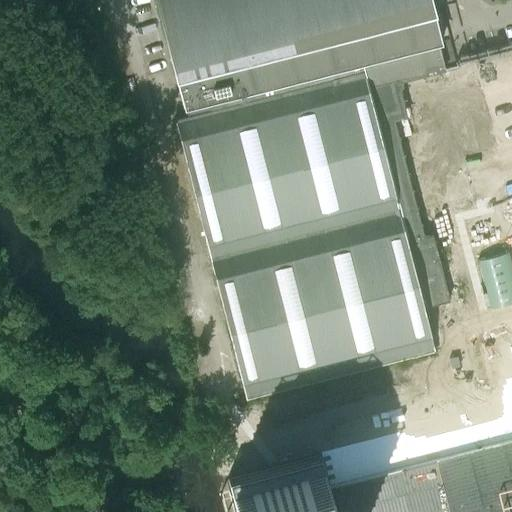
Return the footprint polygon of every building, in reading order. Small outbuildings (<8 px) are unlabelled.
[(372,114),(382,112),(401,107),(394,81),(444,68),(438,41),(441,40),(432,8),(430,0),(155,0),(183,106),(185,106),(187,115),(361,70),(372,114)] [(416,245),(382,112),(372,114),(361,70),(187,115),(174,118),(245,397),(434,348),(423,305),(449,299),(434,241),(433,240),(416,245)] [(172,259),(187,320),(202,316),(188,256),(172,259)] [(456,355),(448,357),(451,367),(459,365),(456,355)] [(511,511),(511,440),(328,488),(334,511),(511,511)] [(319,453),(227,477),(235,511),(334,511),(328,488),(319,453)]
